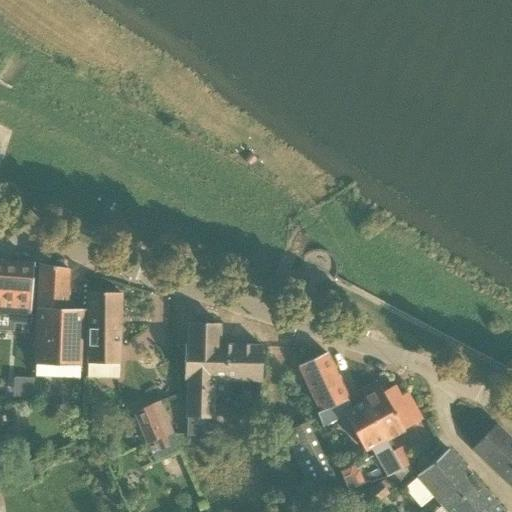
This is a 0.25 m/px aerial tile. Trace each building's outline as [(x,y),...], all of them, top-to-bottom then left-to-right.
[(35,265),(35,264),(0,261),(0,313),(30,315),(33,265),(35,265)] [(69,269),(40,264),(35,325),(34,365),(80,365),(82,312),(83,310),(67,309),(69,269)] [(86,364),(89,364),(119,365),(121,293),(89,292),(86,364)] [(185,344),(184,379),(187,379),(186,417),(188,417),(212,418),(213,403),(227,403),(227,397),(227,395),(228,380),(243,381),(261,381),(262,347),(262,346),(220,345),(220,324),(189,323),(188,344),(185,344)] [(323,427),(345,415),(365,451),(372,448),(389,478),(403,470),(393,452),(386,440),(365,402),(364,402),(352,409),(348,399),(349,399),(327,353),(298,366),(320,412),(316,415),(323,427)] [(14,390),(33,391),(34,379),(14,378),(14,390)] [(386,440),(390,438),(403,431),(403,430),(422,420),(414,406),(407,411),(401,400),(402,400),(394,387),(383,393),(377,383),(359,393),(364,402),(365,402),(386,440)] [(169,447),(165,437),(175,433),(161,401),(151,405),(134,412),(148,444),(157,440),(161,450),(169,447)] [(331,473),(307,422),(284,433),(307,485),(331,473)] [(511,485),(511,441),(495,425),(473,448),(511,485)] [(0,442),(13,451),(21,440),(6,430),(0,438),(0,442)] [(404,445),(397,449),(393,452),(403,470),(409,466),(414,463),(404,445)] [(434,496),(443,505),(448,511),(502,511),(448,449),(417,476),(419,477),(405,488),(420,507),(434,496)] [(364,484),(359,470),(351,468),(341,472),(348,490),(364,484)] [(387,478),(380,484),(379,483),(366,495),(375,506),(389,494),(386,490),(392,484),(387,478)]
